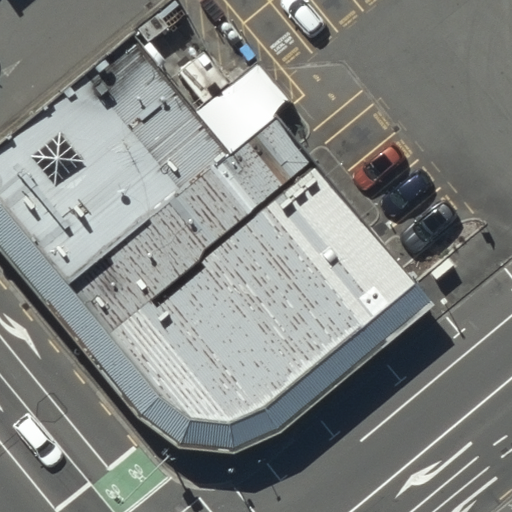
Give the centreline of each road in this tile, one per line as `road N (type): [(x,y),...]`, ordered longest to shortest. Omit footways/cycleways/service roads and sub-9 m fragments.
road 1 (residential): [(353,511),(511,381)]
road 2 (secondary): [(76,511),(0,418)]
